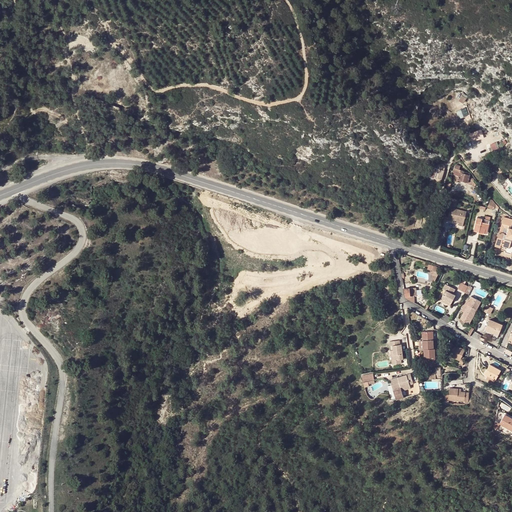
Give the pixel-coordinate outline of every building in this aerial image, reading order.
[(470,114),(467,107),(457,111),(460,118),(470,114)] [(472,142),(484,138),(482,129),(469,133),(472,142)] [(458,180),(468,183),(473,185),(475,179),(470,178),(470,174),(469,173),(468,173),(466,173),(465,172),(463,171),(462,170),(461,170),(460,170),(459,169),(460,166),(456,165),(455,166),(452,174),(456,175),(455,179),(458,180)] [(502,173),(498,168),(493,171),(497,177),(500,175),(502,173)] [(492,199),(488,206),(494,209),(495,208),(496,204),(492,199)] [(448,208),(445,220),(449,221),(450,219),(455,221),(463,222),(465,212),(448,208)] [(511,219),(504,217),(502,223),(511,226),(511,224),(511,219)] [(487,230),(490,220),(485,219),(478,218),(475,231),(480,232),(484,233),(485,230),(487,230)] [(503,227),(501,226),(496,242),(501,244),(500,245),(509,247),(511,241),(508,240),(509,238),(511,238),(511,228),(509,228),(507,234),(502,233),(503,227)] [(433,271),(430,279),(435,281),(440,267),(429,263),(427,269),(433,271)] [(469,294),(473,288),(461,282),(458,288),(469,294)] [(447,300),(452,302),(455,295),(453,294),(455,289),(445,284),(442,289),(445,290),(441,297),(447,300)] [(414,288),(404,289),(406,297),(412,301),(415,303),(416,304),(414,288)] [(470,295),(468,299),(466,304),(463,311),(460,318),(461,318),(465,320),(468,322),(478,301),(479,300),(470,295)] [(490,319),(485,329),(498,334),(502,324),(490,319)] [(497,337),(498,334),(485,329),(484,332),(497,337)] [(423,349),(425,349),(434,348),(434,341),(434,331),(425,331),(425,340),(423,340),(423,349)] [(457,349),(454,348),(451,347),(447,354),(456,359),(460,361),(459,364),(462,365),(466,358),(462,357),(466,350),(458,346),(458,347),(457,349)] [(427,357),(427,366),(436,365),(436,348),(434,348),(425,349),(425,357),(427,357)] [(405,350),(395,351),(396,358),(400,357),(402,371),(406,370),(409,370),(407,354),(405,355),(405,350)] [(400,357),(396,358),(398,376),(406,375),(406,370),(402,371),(400,357)] [(501,371),(490,364),(484,375),(496,381),(501,371)] [(362,373),(362,385),(374,384),(373,372),(362,373)] [(402,390),(395,394),(399,406),(407,402),(408,405),(416,401),(414,396),(418,394),(414,384),(411,386),(412,390),(403,394),(402,390)] [(465,402),(465,404),(469,404),(469,403),(469,393),(462,392),(458,392),(458,390),(458,389),(450,388),(449,400),(465,402)] [(511,430),(511,419),(503,418),(501,429),(511,430)]
